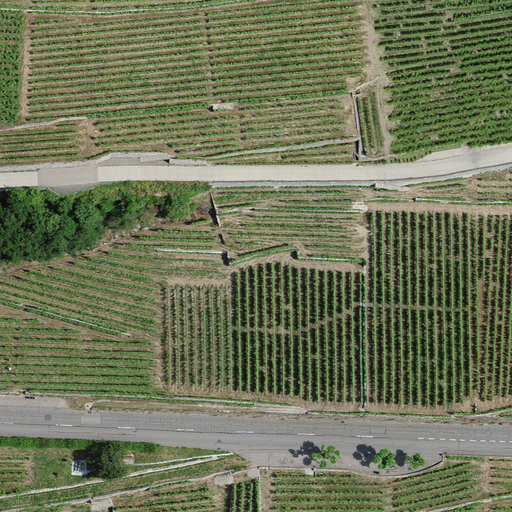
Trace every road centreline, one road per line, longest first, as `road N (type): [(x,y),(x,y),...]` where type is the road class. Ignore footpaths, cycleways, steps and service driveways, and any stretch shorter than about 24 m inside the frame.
road 1 (track): [(0,175),(396,169),(511,150)]
road 2 (tertiary): [(511,439),(0,419)]
